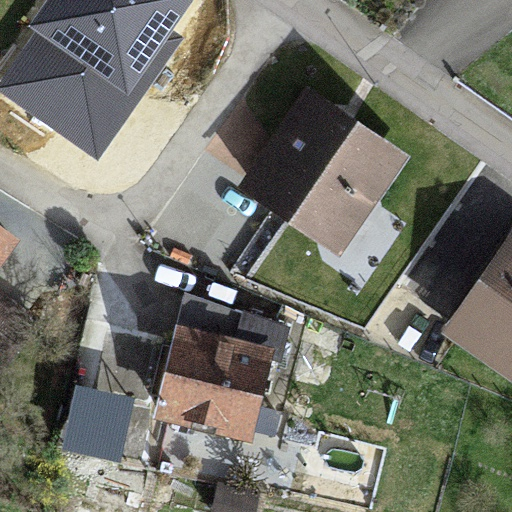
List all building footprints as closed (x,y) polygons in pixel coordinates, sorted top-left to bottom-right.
[(33,31),(0,78),(0,96),(97,163),(182,39),(172,33),(194,0),(42,0),(25,26),(33,31)] [(305,89),(242,179),(335,244),(398,154),(305,89)] [(0,221),(0,270),(24,240),(0,221)] [(511,231),(507,228),(441,323),(511,371),(511,231)] [(162,330),(149,399),(243,417),(256,347),(162,330)]
